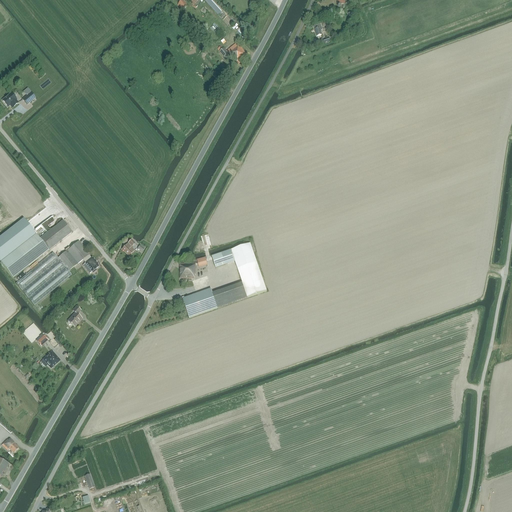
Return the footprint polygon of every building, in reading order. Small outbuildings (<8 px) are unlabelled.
[(187,5),(183,0),(182,0),(177,5),(182,10),(187,5)] [(315,30),(314,30),(317,38),(322,36),(320,28),(322,28),(321,25),(314,27),(315,30)] [(237,63),(247,55),(239,45),(231,51),(232,52),(230,54),(237,63)] [(224,49),(220,52),(230,64),(234,61),(224,49)] [(27,96),(22,100),(27,106),(36,98),(31,93),(28,88),(24,92),(27,96)] [(11,93),(2,101),(8,108),(10,106),(12,109),(19,104),(17,101),(11,93)] [(0,237),(0,261),(2,260),(21,245),(35,234),(26,223),(23,219),(0,237)] [(72,232),(62,221),(39,239),(36,235),(1,263),(13,279),(72,232)] [(129,257),(134,251),(131,248),(135,244),(131,240),(121,250),(129,257)] [(54,254),(16,284),(34,306),(71,276),(68,272),(80,262),(88,256),(90,255),(79,242),(57,259),(54,254)] [(182,297),(182,299),(189,318),(266,291),(250,243),(231,250),(242,283),(212,294),(211,289),(184,298),(184,296),(182,297)] [(212,257),(216,269),(234,262),(230,251),(212,257)] [(85,264),(92,273),(92,272),(93,273),(96,271),(95,270),(99,267),(96,264),(96,263),(95,262),(95,261),(95,262),(92,258),(91,259),(89,256),(83,260),(85,264)] [(205,258),(197,260),(198,263),(199,266),(207,264),(205,258)] [(180,263),(180,279),(192,279),(194,279),(194,276),(195,276),(196,264),(180,263)] [(75,327),(82,319),(77,315),(81,311),(76,307),(73,311),(75,313),(68,321),(75,327)] [(37,343),(41,347),(48,341),(44,336),(37,343)] [(51,369),(60,361),(52,352),(50,355),(49,354),(43,360),(51,369)] [(24,384),(22,382),(15,388),(13,386),(10,389),(15,394),(17,391),(23,397),(30,391),(24,384)] [(14,454),(19,449),(14,444),(15,443),(10,439),(8,441),(7,440),(2,446),(7,451),(9,449),(14,454)] [(89,489),(95,487),(90,474),(84,476),(89,489)] [(90,503),(89,498),(88,496),(82,498),(84,505),(90,503)]
